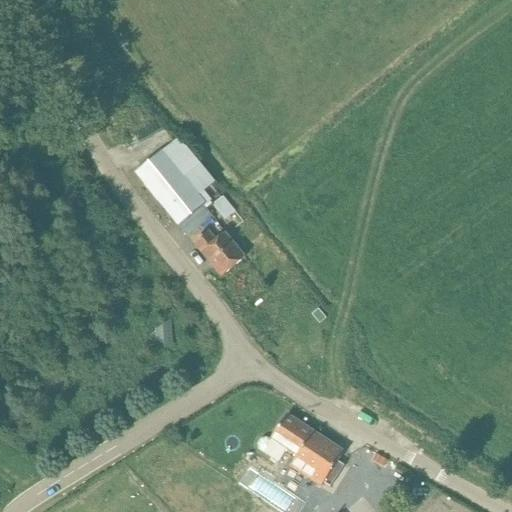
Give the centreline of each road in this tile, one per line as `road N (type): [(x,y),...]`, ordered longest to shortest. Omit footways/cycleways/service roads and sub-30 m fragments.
road 1 (tertiary): [(250,355),(96,157),(17,0)]
road 2 (tertiary): [(501,511),(316,407),(250,355)]
road 3 (tertiary): [(16,511),(250,355)]
